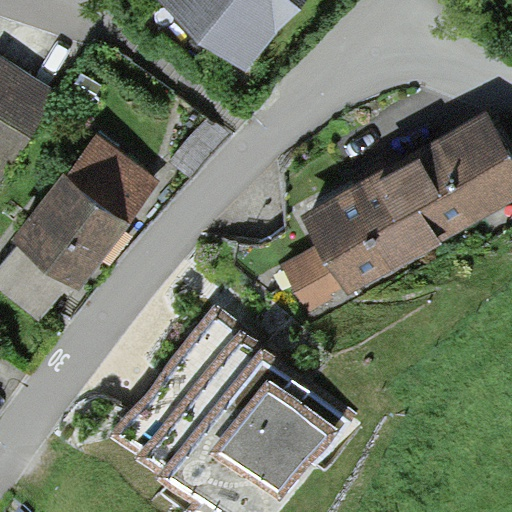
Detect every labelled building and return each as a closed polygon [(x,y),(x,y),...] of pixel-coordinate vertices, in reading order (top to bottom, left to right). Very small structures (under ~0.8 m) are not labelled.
[(185,0),(250,52),(292,0),(185,0)] [(0,42),(0,169),(2,171),(64,88),(1,41),(0,42)] [(277,265),(301,301),(330,299),(333,308),(511,202),(511,144),(488,103),(306,206),(321,241),(277,265)] [(80,265),(156,173),(100,127),(0,247),(0,277),(41,311),(80,265)] [(127,427),(239,511),(271,511),(356,401),(224,300),(127,427)]
